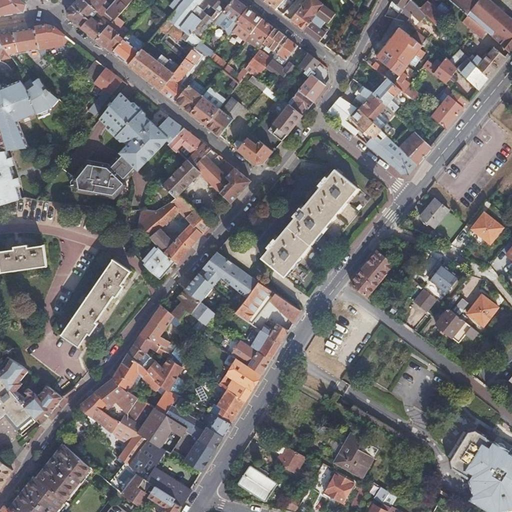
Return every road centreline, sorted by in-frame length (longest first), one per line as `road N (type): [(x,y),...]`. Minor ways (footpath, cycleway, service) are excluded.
road 1 (residential): [(0,498),(260,176)]
road 2 (residential): [(52,14),(260,176)]
road 3 (secondary): [(199,502),(334,287)]
road 4 (residential): [(511,417),(334,287)]
road 5 (track): [(384,223),(487,273),(511,302)]
road 6 (secondary): [(409,192),(497,85)]
road 7 (residential): [(313,114),(409,192)]
road 8 (residential): [(343,73),(246,0)]
road 9 (secondary): [(334,287),(409,192)]
